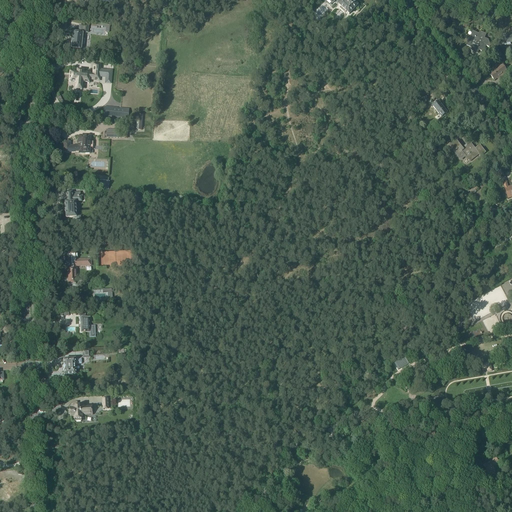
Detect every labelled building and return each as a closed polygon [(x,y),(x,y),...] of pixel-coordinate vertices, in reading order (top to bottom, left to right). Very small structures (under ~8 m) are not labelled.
[(327,0),(332,4),(335,0),(340,0),(342,1),(338,5),(341,8),(340,8),(346,13),(349,15),(357,7),(353,4),(354,3),(353,3),(354,2),(351,0),(327,0)] [(87,33),(88,27),(79,26),(78,32),(79,32),(79,34),(72,33),(72,39),(72,43),(71,43),(71,49),(81,50),(82,34),(82,33),(87,33)] [(470,39),(483,45),(489,48),(490,46),(488,41),(484,39),(485,35),(480,32),(479,35),(473,33),(470,39)] [(511,34),(506,35),(506,38),(503,38),(504,43),(511,42),(511,34)] [(489,48),(483,45),(470,39),(467,46),(472,49),(471,51),(477,54),(478,51),(483,53),(486,47),(489,48)] [(510,70),(505,64),(502,66),(502,65),(496,70),(494,67),(490,70),(492,73),(490,75),(494,81),(498,78),(499,80),(508,73),(507,72),(510,70)] [(70,72),(69,82),(76,83),(75,87),(81,88),(82,83),(89,84),(89,80),(99,81),(99,77),(106,78),(105,84),(110,85),(111,71),(100,70),(101,65),(93,65),(92,76),(89,76),(89,74),(82,74),(83,73),(77,72),(77,73),(70,72)] [(422,105),(428,101),(424,95),(418,100),(422,105)] [(443,118),(445,116),(447,114),(444,110),(445,110),(438,100),(435,102),(437,104),(433,107),(441,118),(442,117),(443,118)] [(109,107),(108,116),(124,118),(125,108),(121,108),(121,109),(117,108),(109,107)] [(79,155),(90,155),(90,151),(90,138),(80,137),(80,142),(79,143),(78,144),(79,145),(80,146),(79,149),(70,149),(70,144),(65,144),(64,153),(75,154),(75,153),(79,153),(79,155)] [(465,158),(469,163),(478,155),(480,158),(486,153),(480,145),(475,149),(471,143),(463,150),(456,140),(448,146),(460,161),(465,158)] [(508,188),(506,182),(503,183),(505,189),(508,199),(511,197),(511,187),(509,188),(509,187),(508,188)] [(80,218),(80,217),(76,217),(76,216),(77,216),(76,212),(76,208),(75,208),(75,202),(75,197),(77,197),(77,198),(79,197),(81,197),(81,198),(81,196),(80,197),(80,193),(72,193),(72,192),(66,192),(66,202),(64,202),(65,208),(64,208),(65,213),(65,218),(72,218),(73,221),(80,221),(80,218)] [(69,269),(67,269),(68,282),(72,281),(72,282),(75,282),(75,281),(77,281),(76,266),(91,266),(91,259),(77,260),(77,253),(69,254),(69,269)] [(511,279),(503,284),(507,291),(511,288),(511,279)] [(103,290),(103,294),(107,293),(107,300),(112,300),(111,290),(103,290)] [(89,318),(80,319),(80,323),(81,324),(80,324),(80,328),(81,328),(81,333),(83,333),(83,334),(85,334),(84,333),(94,333),(94,327),(89,327),(89,318)] [(394,364),(398,371),(409,365),(404,358),(394,364)] [(76,360),(74,360),(74,359),(63,360),(63,366),(63,371),(63,377),(75,376),(75,365),(76,365),(81,365),(81,359),(75,359),(76,360)] [(487,373),(492,372),(491,363),(481,364),(482,369),(486,369),(487,373)] [(95,415),(100,415),(100,412),(104,412),(104,409),(108,409),(107,399),(102,399),(102,407),(94,407),(95,415)] [(80,407),(76,407),(73,407),(73,408),(70,409),(70,417),(74,417),(74,419),(74,422),(81,422),(81,414),(91,414),(91,408),(80,408),(80,407)] [(493,473),(496,478),(501,475),(496,467),(500,464),(496,458),(483,465),(489,475),(493,473)]
